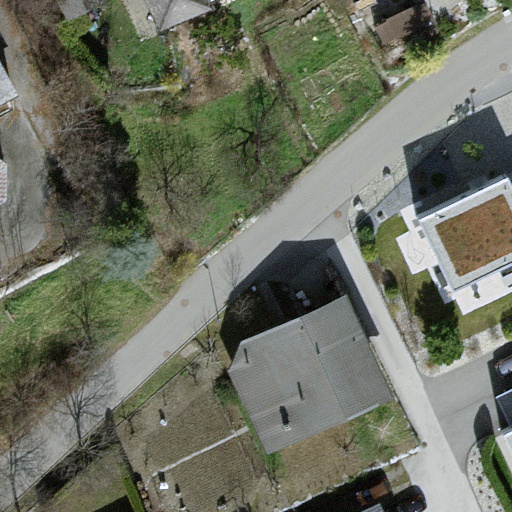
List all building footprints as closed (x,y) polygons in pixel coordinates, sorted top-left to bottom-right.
[(52,0),(61,14),(84,0),(52,0)] [(237,0),(136,0),(155,39),(237,0)] [(0,71),(0,106),(15,99),(0,71)] [(0,211),(8,207),(8,167),(0,163),(0,211)] [(511,212),(498,184),(418,221),(449,287),(511,257),(511,212)] [(342,294),(217,350),(287,505),(412,449),(342,294)] [(511,433),(503,438),(511,457),(511,433)] [(382,511),(377,501),(352,511),(382,511)]
